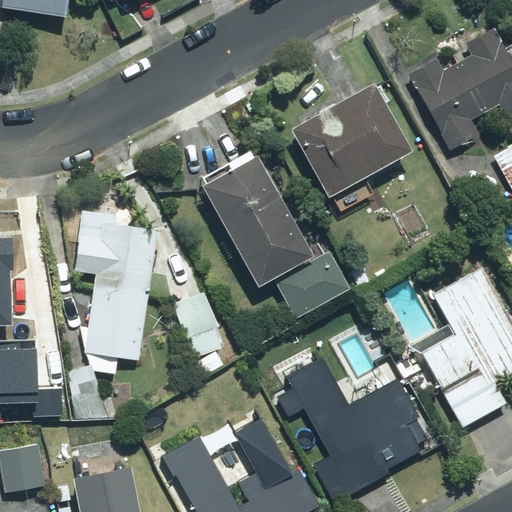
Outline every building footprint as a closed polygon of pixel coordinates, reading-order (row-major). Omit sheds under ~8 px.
[(0,0),(0,12),(68,16),(68,0),(0,0)] [(436,60),(408,75),(450,150),(478,135),(470,121),(495,107),(504,122),(511,117),(511,66),(491,28),(464,43),(471,56),(443,71),(436,60)] [(372,196),(363,179),(407,155),(371,87),(285,134),(322,202),(334,195),(344,212),(372,196)] [(511,140),(490,154),(511,189),(511,140)] [(267,279),(269,282),(291,323),(349,291),(327,251),(310,260),(253,158),(199,188),(254,286),(267,279)] [(114,375),(116,360),(136,363),(153,232),(94,224),(92,238),(79,236),(74,272),(94,275),(83,356),(95,357),(93,372),(114,375)] [(0,324),(9,324),(7,267),(13,267),(12,241),(0,241),(0,324)] [(511,377),(511,328),(478,268),(429,296),(453,338),(418,358),(460,431),(505,405),(495,387),(511,377)] [(171,309),(198,376),(222,366),(216,351),(222,348),(201,297),(171,309)] [(0,347),(0,417),(64,416),(63,391),(36,391),(35,347),(0,347)] [(346,407),(318,358),(283,378),(289,389),(271,399),(283,421),(302,410),(327,456),(313,464),(335,503),(386,474),(384,471),(419,452),(415,445),(427,438),(395,380),(346,407)] [(100,407),(90,365),(78,368),(80,374),(67,377),(76,413),(100,407)] [(197,438),(155,461),(183,511),(305,511),(318,505),(296,466),(289,469),(261,419),(231,435),(252,473),(225,488),(197,438)] [(44,487),(37,444),(0,450),(0,465),(5,494),(44,487)] [(71,501),(72,506),(57,509),(57,511),(132,511),(125,469),(67,479),(68,483),(53,486),(56,504),(71,501)]
